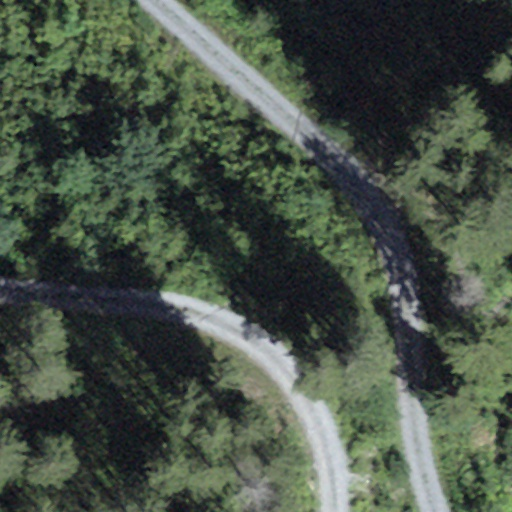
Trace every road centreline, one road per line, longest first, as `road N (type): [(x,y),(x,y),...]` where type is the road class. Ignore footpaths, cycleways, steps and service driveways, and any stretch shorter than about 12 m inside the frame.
road 1 (track): [(154,0),(231,64),(381,218),(404,294),(425,511)]
road 2 (track): [(332,511),(311,412),(289,377),(237,331),(143,303),(0,293)]
